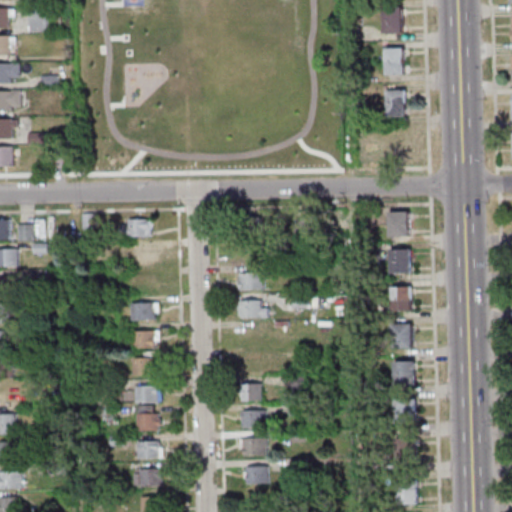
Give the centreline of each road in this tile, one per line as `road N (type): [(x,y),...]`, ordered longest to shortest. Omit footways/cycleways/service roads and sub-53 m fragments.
road 1 (secondary): [(471,511),(456,0)]
road 2 (residential): [(511,183),(0,194)]
road 3 (residential): [(202,511),(194,191)]
